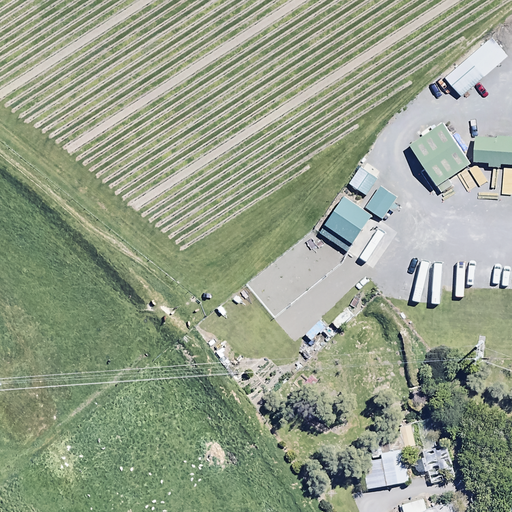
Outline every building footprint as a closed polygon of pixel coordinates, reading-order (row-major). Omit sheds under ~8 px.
[(507,58),(491,39),(444,79),(461,98),(507,58)] [(441,125),(408,146),(435,190),(469,168),(441,125)] [(511,133),(510,138),(495,137),(495,136),(484,135),(484,140),(474,140),(473,165),(487,166),(487,170),(501,170),(501,167),(511,166),(511,133)] [(366,197),(375,181),(358,170),(348,187),(366,197)] [(381,187),(364,210),(380,222),(387,212),(391,215),(397,208),(392,204),(396,199),(381,187)] [(346,255),(373,219),(345,199),(318,235),(346,255)] [(432,253),(400,251),(398,302),(429,304),(432,253)] [(355,470),(358,486),(364,485),(366,493),(409,484),(403,450),(414,448),(410,427),(397,429),(399,436),(376,440),(380,461),(361,465),(362,469),(355,470)] [(447,446),(422,452),(430,486),(456,479),(447,446)] [(459,511),(456,503),(428,511),(426,511),(422,501),(398,509),(398,511),(459,511)]
